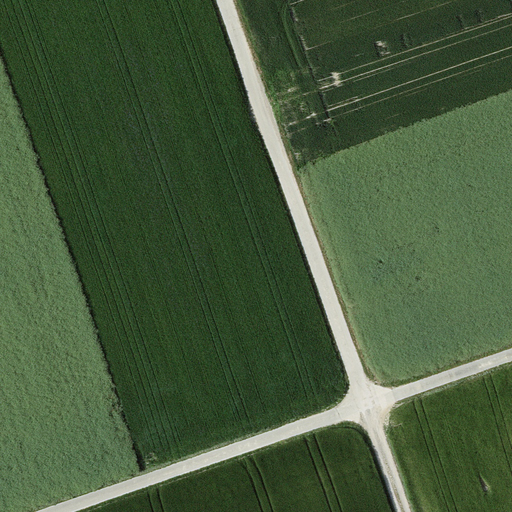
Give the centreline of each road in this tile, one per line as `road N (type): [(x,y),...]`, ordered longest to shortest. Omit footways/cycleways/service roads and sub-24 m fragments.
road 1 (track): [(224,0),(401,511)]
road 2 (track): [(511,360),(70,511)]
